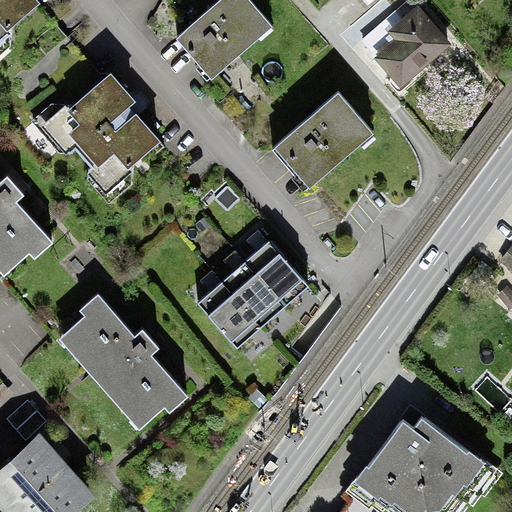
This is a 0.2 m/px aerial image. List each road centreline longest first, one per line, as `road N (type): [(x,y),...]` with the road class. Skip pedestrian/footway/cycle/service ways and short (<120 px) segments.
road 1 (residential): [(74,0),(350,303),(446,173),(293,0)]
road 2 (secondary): [(261,511),(511,175)]
